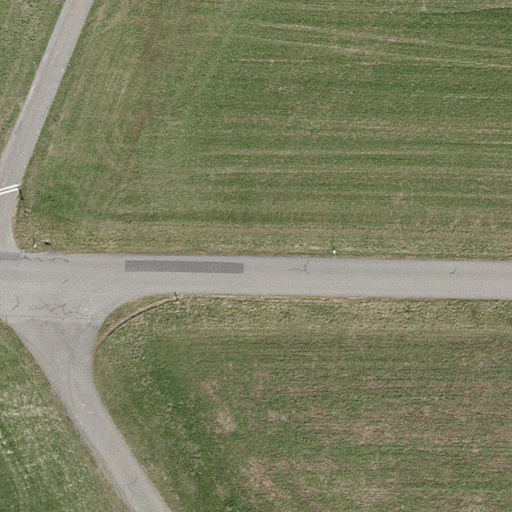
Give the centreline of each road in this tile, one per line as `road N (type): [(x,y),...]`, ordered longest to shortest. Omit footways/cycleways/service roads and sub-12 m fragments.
road 1 (tertiary): [(0,277),(511,280)]
road 2 (track): [(0,262),(157,511)]
road 3 (track): [(82,0),(0,197)]
